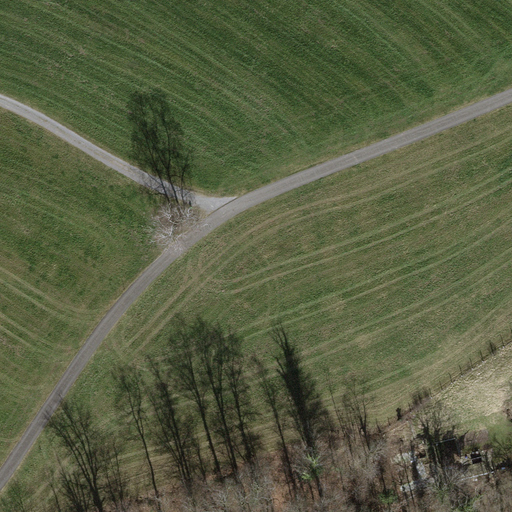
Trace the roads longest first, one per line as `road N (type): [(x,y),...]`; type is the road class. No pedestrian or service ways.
road 1 (track): [(226,217),(117,310),(0,476)]
road 2 (residential): [(511,99),(226,217)]
road 3 (track): [(226,217),(0,105)]
